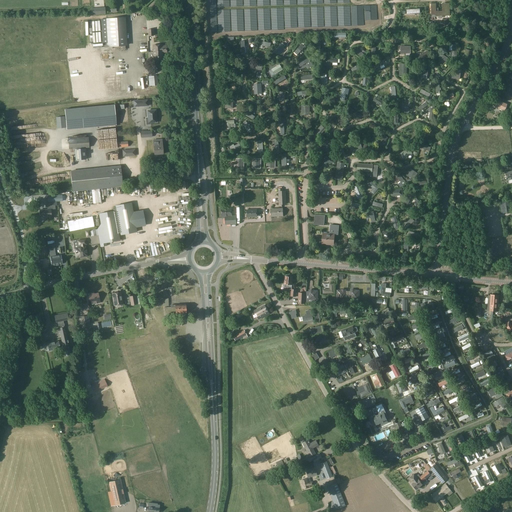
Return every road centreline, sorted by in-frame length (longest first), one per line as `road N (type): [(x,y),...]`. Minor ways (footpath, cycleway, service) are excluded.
road 1 (unclassified): [(415,511),(351,442),(251,258)]
road 2 (unclassified): [(436,276),(452,148),(511,24)]
road 3 (primary): [(203,243),(189,0)]
road 4 (primary): [(209,511),(206,271)]
road 5 (tertiary): [(0,296),(190,257)]
road 6 (unclassified): [(436,276),(251,258)]
road 7 (track): [(375,251),(417,249),(432,159)]
road 8 (track): [(0,114),(131,97)]
